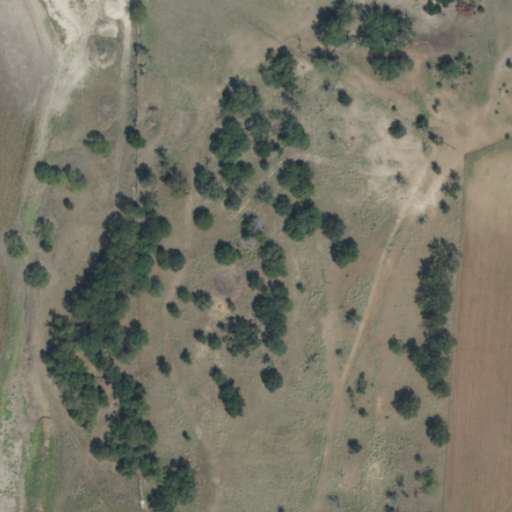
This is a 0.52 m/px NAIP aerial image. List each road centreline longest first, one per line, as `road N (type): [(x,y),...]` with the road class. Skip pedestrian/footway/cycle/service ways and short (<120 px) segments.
road 1 (track): [(203,511),(203,439),(168,350),(166,314),(189,261),(244,214),(253,184),(275,165),(306,156),(382,174),(454,158)]
road 2 (track): [(325,453),(337,401),(403,237),(459,148),(338,56),(290,36)]
